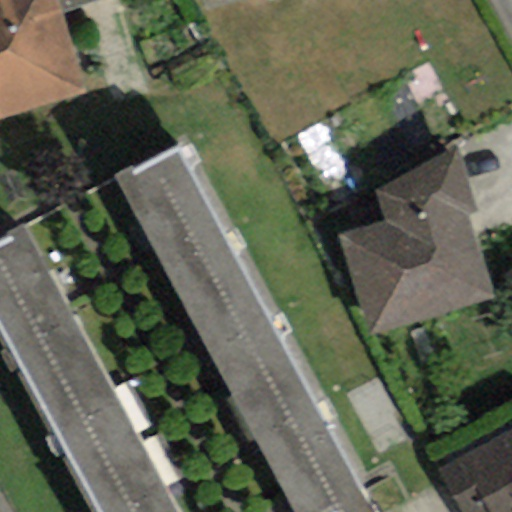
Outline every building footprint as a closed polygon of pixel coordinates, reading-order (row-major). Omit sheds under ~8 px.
[(36,0),(0,0),(0,108),(63,90),(36,0)] [(364,511),(171,154),(106,189),(280,511),(364,511)] [(339,242),(361,328),(478,298),(455,212),(463,210),(451,163),(372,183),(384,230),(339,242)] [(166,511),(19,239),(0,249),(0,358),(83,511),(166,511)] [(511,511),(511,436),(443,475),(463,511),(511,511)]
